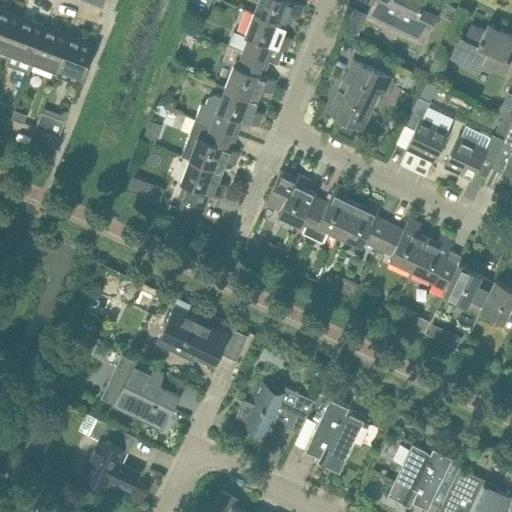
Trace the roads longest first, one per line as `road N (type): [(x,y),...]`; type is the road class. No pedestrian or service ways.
road 1 (residential): [(511,236),(284,130)]
road 2 (residential): [(331,511),(226,461),(201,457),(184,464),(164,511)]
road 3 (residential): [(284,130),(333,0)]
